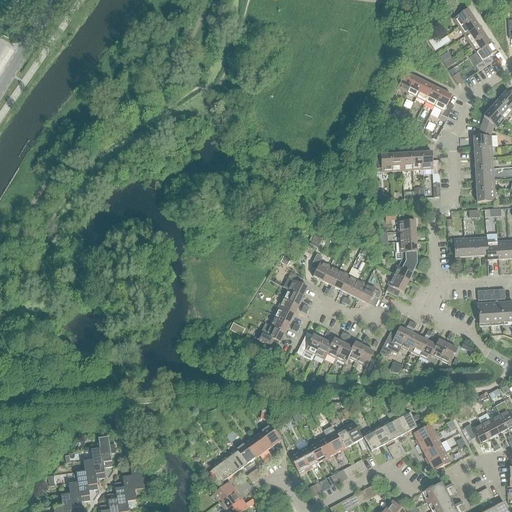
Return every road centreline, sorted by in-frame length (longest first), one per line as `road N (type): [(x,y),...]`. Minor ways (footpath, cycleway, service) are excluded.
road 1 (residential): [(511,65),(476,90),(451,139),(453,199),(431,225),(435,283)]
road 2 (residential): [(310,511),(385,469),(411,492),(451,469)]
road 3 (residential): [(291,353),(322,305),(351,317),(423,309)]
